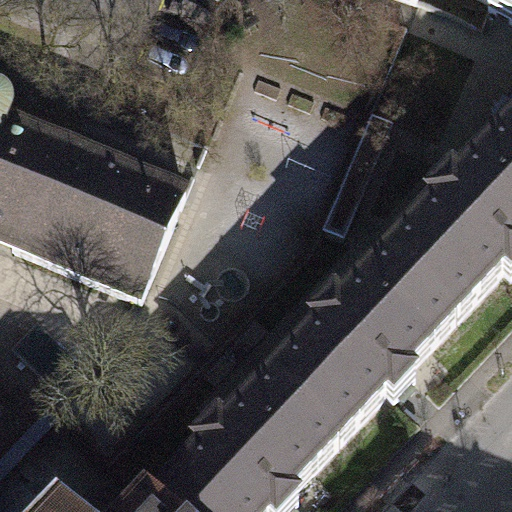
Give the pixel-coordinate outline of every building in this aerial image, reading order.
[(511,0),(477,0),(494,7),(490,16),(511,25),(511,0)] [(0,249),(143,308),(187,202),(8,128),(11,119),(11,113),(8,105),(0,98),(0,249)] [(511,145),(506,140),(460,188),(453,182),(428,208),(436,215),(390,263),(457,328),(505,278),(511,285),(511,284),(511,145)] [(409,377),(457,328),(390,263),(343,312),(336,305),(312,330),(319,337),(272,386),(340,451),(388,401),(394,407),(406,396),(417,384),(409,377)] [(292,501),(340,451),(272,386),(226,436),(218,429),(194,454),(202,461),(153,511),(154,511),(294,511),(299,507),(292,501)] [(50,414),(0,466),(0,486),(60,424),(50,414)]
